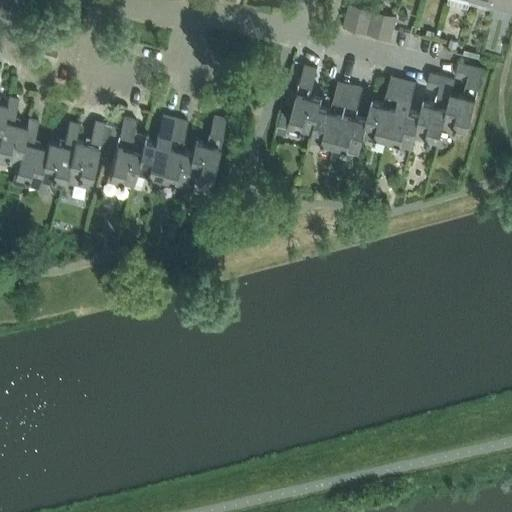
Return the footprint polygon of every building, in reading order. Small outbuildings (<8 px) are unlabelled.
[(362,6),(350,2),(344,26),(345,26),(356,29),(362,6)] [(356,29),(367,32),(373,9),(362,6),(356,29)] [(367,32),(379,35),(385,12),(373,9),(367,32)] [(390,38),(394,25),(396,15),(385,12),(379,35),(390,38)] [(63,24),(62,24),(39,18),(36,30),(60,36),(60,35),(59,35),(62,25),(62,26),(63,24)] [(60,36),(36,30),(33,42),(56,49),(57,47),(56,47),(58,38),(59,38),(60,36)] [(450,40),(448,49),(455,51),(457,42),(450,40)] [(56,49),(33,42),(30,54),(53,61),(53,59),(55,50),(56,50),(56,49)] [(444,119),(455,122),(453,128),(467,131),(484,68),(459,61),(458,63),(459,63),(457,73),(456,72),(456,74),(467,77),(464,88),(468,89),(466,93),(452,89),(444,119)] [(303,124),(313,127),(319,105),(320,105),(323,92),(322,92),(321,97),(307,94),(308,90),(311,90),(317,66),(304,63),(291,113),(287,127),(289,127),(301,130),(303,124)] [(430,72),(427,83),(427,84),(438,88),(436,96),(439,97),(438,103),(424,99),(425,94),(424,94),(420,111),(415,129),(416,129),(426,132),(424,138),(438,142),(444,119),(452,89),(455,78),(430,72)] [(373,94),(367,118),(364,129),(365,129),(375,132),(373,138),(387,141),(404,78),(403,77),(402,78),(393,76),(393,75),(391,74),(385,98),(388,99),(387,103),(373,99),(374,94),(373,94)] [(387,141),(400,145),(402,139),(412,141),(410,148),(411,148),(416,129),(415,129),(420,111),(406,107),(407,103),(410,104),(416,81),(414,80),(414,81),(405,79),(405,78),(404,78),(387,141)] [(334,109),(320,105),(319,105),(313,127),(309,141),(310,141),(312,135),(322,137),(320,144),(333,147),(351,83),(349,83),(349,84),(340,81),(338,80),(332,104),(335,105),(334,109)] [(353,84),(351,83),(333,147),(347,151),(349,145),(359,147),(357,153),(358,154),(365,129),(364,129),(367,118),(353,114),(354,110),(357,111),(363,87),(362,86),(362,87),(352,85),(353,84)] [(293,105),(297,90),(289,88),(285,103),(293,105)] [(0,161),(5,163),(7,157),(17,159),(26,125),(25,124),(17,123),(17,122),(14,122),(12,118),(13,115),(18,98),(8,95),(6,102),(7,103),(0,128),(0,161)] [(284,111),(278,132),(287,135),(289,127),(287,127),(291,113),(284,111)] [(143,139),(135,168),(136,168),(146,171),(144,177),(158,181),(175,117),(173,117),(163,115),(163,114),(162,114),(156,138),(155,142),(144,139),(143,139)] [(191,151),(187,169),(197,172),(195,178),(209,182),(226,118),(224,118),(215,116),(215,115),(213,115),(207,138),(210,139),(209,143),(195,139),(196,134),(195,134),(191,151)] [(112,159),(106,180),(120,183),(121,177),(132,180),(130,186),(131,186),(136,168),(135,168),(143,139),(144,139),(145,133),(144,133),(143,137),(136,135),(138,131),(134,130),(136,119),(135,119),(134,119),(125,117),(125,116),(123,116),(120,127),(112,159)] [(17,159),(11,181),(25,185),(27,179),(37,181),(35,188),(36,188),(40,175),(39,175),(46,147),(46,146),(37,144),(34,143),(32,140),(32,137),(33,137),(38,120),(28,117),(27,117),(25,124),(26,125),(17,159)] [(175,117),(158,181),(171,184),(173,178),(183,181),(181,187),(182,187),(187,169),(191,151),(177,147),(178,143),(181,144),(187,120),(185,120),(185,121),(176,118),(176,117),(175,117)] [(65,174),(64,180),(88,187),(96,154),(105,123),(95,120),(90,138),(91,138),(90,141),(86,142),(83,141),(83,142),(75,139),(74,139),(65,174)] [(46,147),(39,175),(40,175),(50,177),(48,184),(62,187),(64,180),(65,174),(74,139),(75,139),(79,123),(69,121),(64,138),(65,138),(64,142),(60,143),(57,142),(48,140),(47,139),(46,146),(46,147)] [(112,125),(105,123),(96,154),(104,157),(112,125)] [(112,125),(104,157),(112,159),(120,127),(112,125)]
